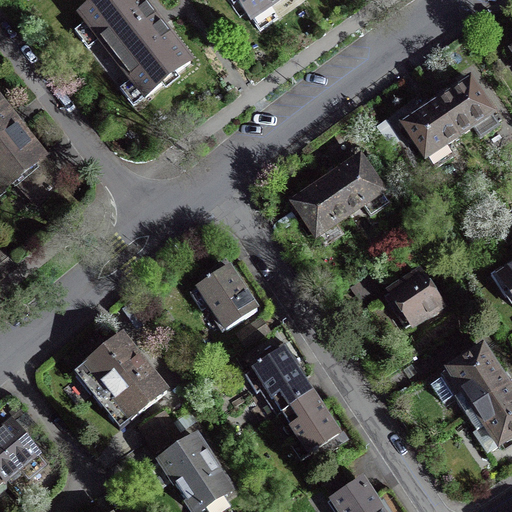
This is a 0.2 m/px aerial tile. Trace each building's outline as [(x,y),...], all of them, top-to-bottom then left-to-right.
[(143,0),(99,0),(75,19),(143,106),(170,85),(195,65),(143,0)] [(233,0),(252,27),(289,0),(233,0)] [(447,96),(437,103),(459,137),(473,128),(480,139),(499,126),(492,115),(493,115),(471,81),(447,96)] [(0,99),(0,198),(2,201),(16,191),(32,211),(67,184),(28,134),(0,99)] [(446,146),(459,137),(437,103),(426,111),(404,125),(426,159),(427,159),(435,169),(453,157),(446,146)] [(338,175),(327,182),(350,216),(363,207),(370,217),(389,205),(381,194),(383,193),(360,159),(338,175)] [(336,225),(350,216),(327,182),(316,190),(294,205),(317,239),(318,238),(325,249),(343,236),(336,225)] [(2,250),(0,251),(0,278),(16,266),(2,250)] [(206,285),(191,295),(201,311),(210,305),(227,331),(256,312),(229,270),(223,274),(221,270),(218,267),(202,278),(206,285)] [(511,270),(500,278),(511,296),(511,270)] [(360,301),(385,285),(376,271),(351,287),(360,301)] [(420,274),(391,293),(391,294),(385,299),(397,317),(406,330),(413,326),(413,327),(442,308),(420,274)] [(261,318),(236,334),(246,348),(270,332),(265,325),(261,318)] [(121,337),(73,374),(119,431),(166,393),(140,361),(121,337)] [(273,349),(257,360),(260,364),(262,367),(247,378),(257,394),(266,388),(283,414),(312,395),(284,353),(278,357),(273,349)] [(443,403),(453,396),(465,415),(508,387),(505,383),(483,349),(440,377),(442,379),(432,386),(443,403)] [(465,415),(476,431),(473,433),(488,456),(500,448),(499,447),(511,438),(511,393),(511,392),(508,387),(465,415)] [(312,395),(283,414),(299,438),(291,444),(302,461),(317,451),(322,458),(338,447),(336,444),(333,440),(339,436),(312,395)] [(164,413),(139,429),(143,435),(147,441),(172,425),(164,413)] [(45,466),(37,456),(38,455),(12,424),(0,434),(0,477),(5,483),(20,470),(28,479),(45,466)] [(172,425),(147,441),(152,447),(156,454),(180,438),(172,425)] [(180,438),(156,454),(162,462),(186,446),(180,438)] [(202,511),(232,493),(196,438),(186,446),(181,449),(162,462),(160,463),(193,511),(202,511)] [(342,464),(319,480),(340,511),(389,511),(383,502),(377,506),(361,482),(356,485),(342,464)]
